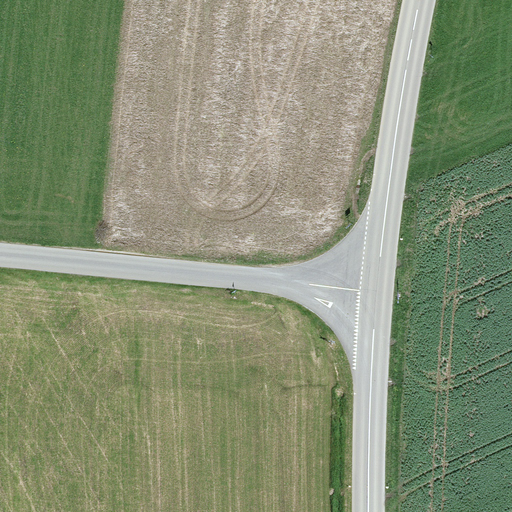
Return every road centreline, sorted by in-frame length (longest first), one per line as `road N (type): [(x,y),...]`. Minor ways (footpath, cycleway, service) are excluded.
road 1 (tertiary): [(0,257),(375,289)]
road 2 (tertiary): [(421,0),(401,87),(375,289)]
road 3 (tertiary): [(375,289),(367,511)]
